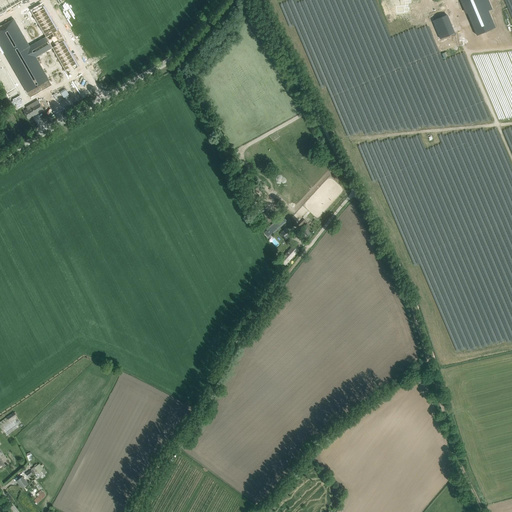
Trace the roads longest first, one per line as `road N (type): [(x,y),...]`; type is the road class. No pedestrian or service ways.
road 1 (track): [(355,193),(236,338),(198,415),(133,511)]
road 2 (track): [(483,511),(455,453),(411,305),(355,193)]
road 3 (unclassified): [(0,160),(164,63),(224,0)]
road 4 (track): [(428,362),(342,422),(256,511)]
road 5 (track): [(355,193),(257,0)]
